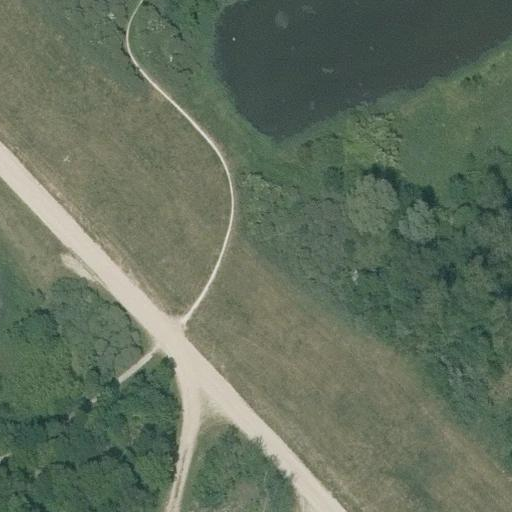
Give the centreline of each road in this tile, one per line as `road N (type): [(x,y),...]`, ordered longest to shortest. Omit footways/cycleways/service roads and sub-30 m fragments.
road 1 (track): [(0,164),(329,505),(323,511)]
road 2 (track): [(170,511),(201,373)]
